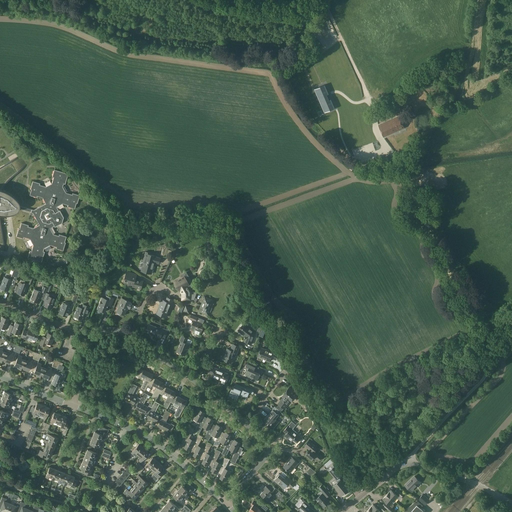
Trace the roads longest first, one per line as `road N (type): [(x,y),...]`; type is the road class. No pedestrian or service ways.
road 1 (unclassified): [(341,511),(406,460),(500,497)]
road 2 (unclassified): [(212,490),(144,435),(72,405)]
